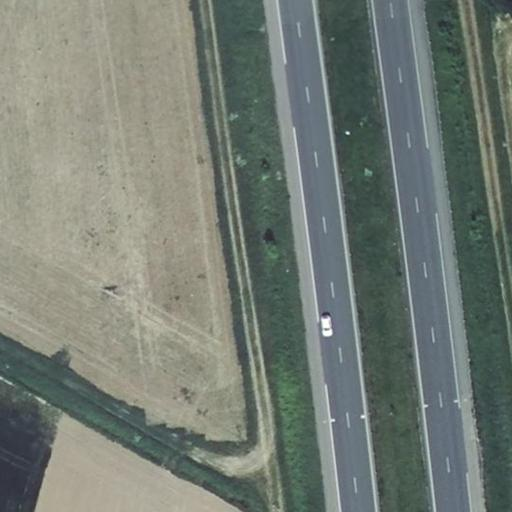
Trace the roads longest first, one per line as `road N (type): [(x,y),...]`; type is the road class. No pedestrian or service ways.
road 1 (track): [(0,339),(238,470),(259,420),(207,0)]
road 2 (motorway): [(293,0),(356,511)]
road 3 (motorway): [(452,511),(389,0)]
